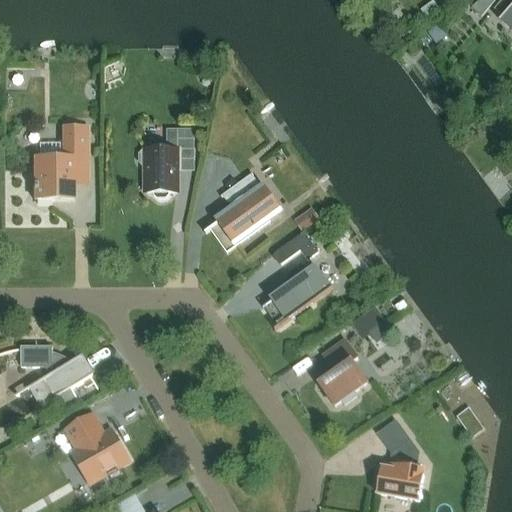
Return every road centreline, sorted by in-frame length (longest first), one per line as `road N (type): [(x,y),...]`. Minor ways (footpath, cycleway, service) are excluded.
road 1 (residential): [(105,303),(169,302),(208,324),(300,453),(307,471),(301,511)]
road 2 (residential): [(222,511),(105,303)]
